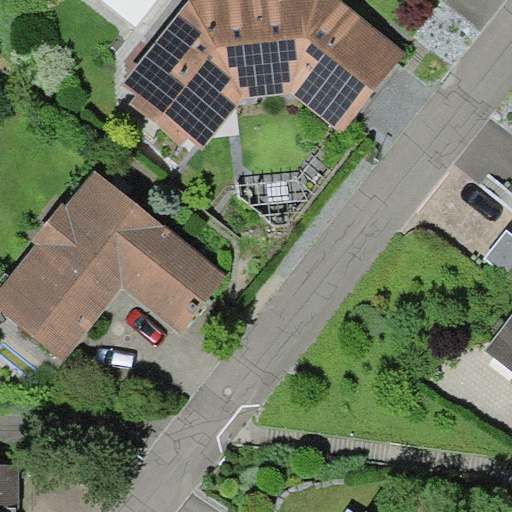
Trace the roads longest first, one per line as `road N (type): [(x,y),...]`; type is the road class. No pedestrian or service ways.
road 1 (residential): [(511,39),(213,430)]
road 2 (residential): [(213,430),(0,431)]
